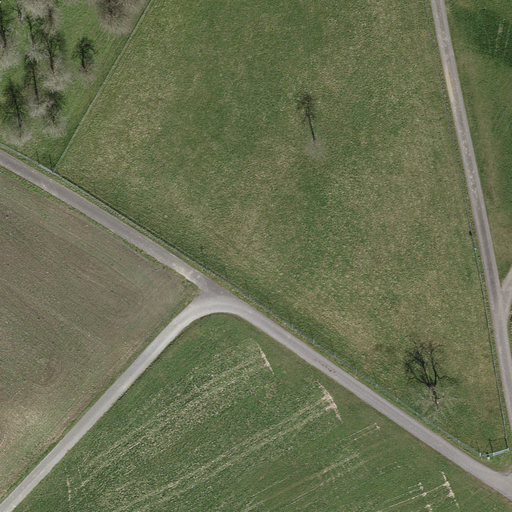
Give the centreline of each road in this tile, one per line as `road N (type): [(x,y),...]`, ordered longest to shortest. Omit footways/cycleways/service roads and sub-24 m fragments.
road 1 (track): [(0,158),(216,289),(511,490)]
road 2 (track): [(511,385),(437,0)]
road 3 (track): [(1,511),(216,289)]
